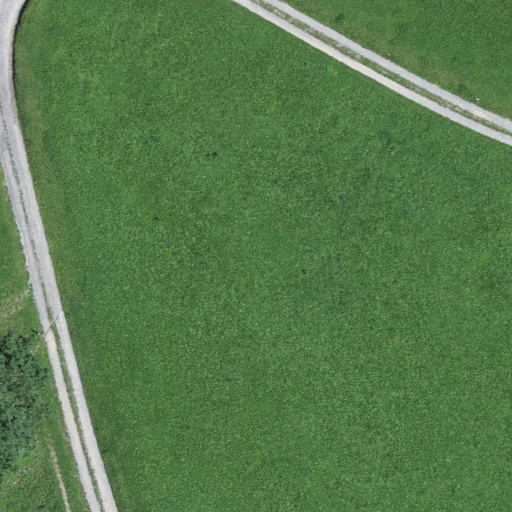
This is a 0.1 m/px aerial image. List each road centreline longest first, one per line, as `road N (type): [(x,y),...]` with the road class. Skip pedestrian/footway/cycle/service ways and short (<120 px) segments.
road 1 (track): [(106,511),(30,236),(3,91),(1,30),(12,0)]
road 2 (track): [(245,0),(511,133)]
